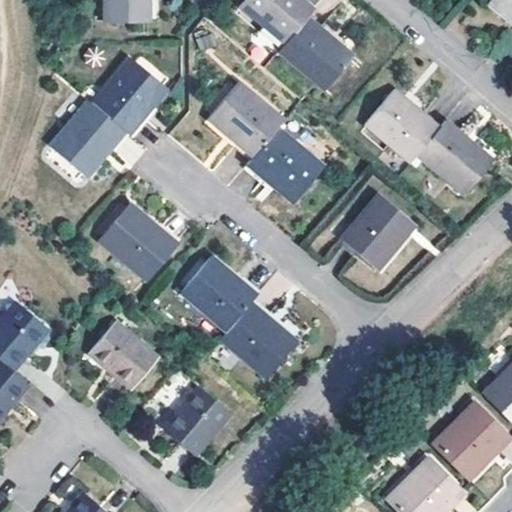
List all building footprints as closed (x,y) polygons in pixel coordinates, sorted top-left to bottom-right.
[(148,0),(102,0),(102,18),(147,18),(148,0)] [(243,0),(239,5),(284,43),(305,19),(313,9),(302,0),(243,0)] [(511,0),(489,0),(510,18),(511,19),(511,0)] [(330,41),(305,19),(284,43),(278,51),(324,89),(353,55),(333,38),(330,41)] [(125,130),(130,133),(146,113),(167,87),(130,57),(93,102),(125,130)] [(277,127),(284,120),(238,82),(207,117),(228,135),(253,156),(277,127)] [(416,155),(439,128),(418,110),(416,112),(411,109),(390,91),(364,124),(410,162),(416,155)] [(93,102),(90,99),(52,145),(86,174),(105,153),(125,130),(93,102)] [(439,128),(416,155),(463,194),(491,159),(471,142),(468,144),(465,141),(443,122),(439,128)] [(253,156),(247,163),(270,183),(293,202),(323,167),(277,127),(253,156)] [(378,193),(339,238),(375,269),(414,223),(378,193)] [(151,222),(127,203),(96,237),(144,279),(175,242),(151,222)] [(250,303),(256,295),(236,278),(211,256),(180,292),(226,330),(250,303)] [(0,358),(13,370),(31,347),(48,326),(15,300),(0,317),(0,358)] [(226,330),(220,338),(265,376),(295,340),(272,321),(250,303),(226,330)] [(115,321),(89,353),(106,367),(131,388),(156,357),(115,321)] [(13,370),(0,358),(0,416),(7,409),(29,383),(13,370)] [(511,363),(484,391),(511,419),(511,363)] [(173,415),(163,428),(194,454),(229,413),(197,386),(173,415)] [(472,403),(433,442),(468,477),(507,439),(472,403)] [(426,458),(386,497),(400,511),(443,511),(461,494),(426,458)] [(107,511),(83,492),(65,511),(107,511)]
